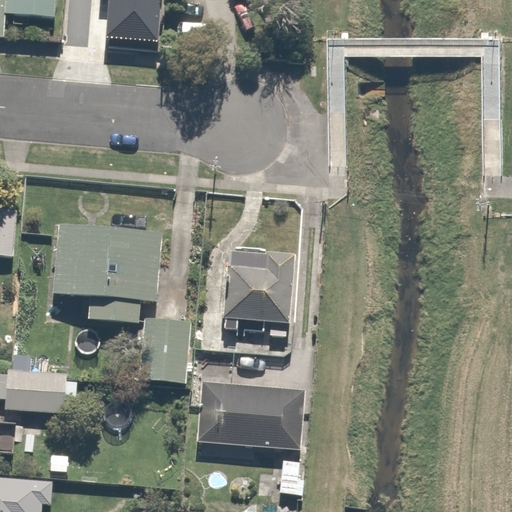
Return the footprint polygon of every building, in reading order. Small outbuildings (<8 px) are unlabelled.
[(56,0),(4,0),(3,14),(54,20),(56,0)] [(0,210),(0,253),(13,254),(16,212),(0,210)] [(138,321),(139,299),(149,300),(154,229),(54,222),(50,293),(82,295),(80,317),(138,321)] [(223,247),(218,319),(217,327),(233,328),(234,320),(267,322),(267,334),(286,335),(286,323),(291,251),(223,247)] [(186,321),(144,319),(140,377),(182,380),(186,321)] [(57,414),(59,372),(0,368),(0,399),(1,399),(0,410),(57,414)] [(200,381),(195,444),(292,451),(296,387),(200,381)] [(297,460),(278,458),(275,496),(294,497),(297,460)] [(0,511),(33,511),(34,503),(45,503),(46,481),(0,479),(0,511)]
